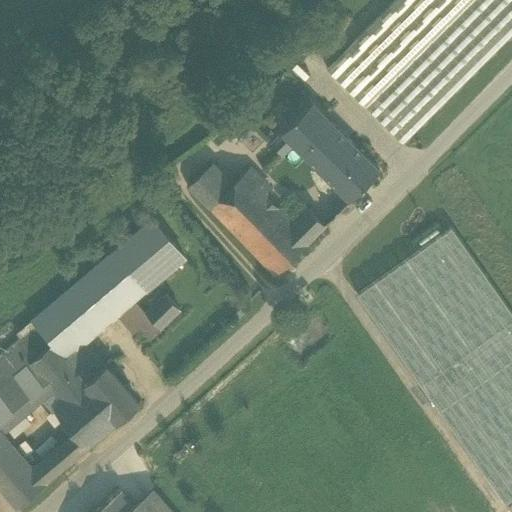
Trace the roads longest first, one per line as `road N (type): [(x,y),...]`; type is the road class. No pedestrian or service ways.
road 1 (unclassified): [(46,511),(313,273),(511,66)]
road 2 (track): [(0,98),(128,0)]
